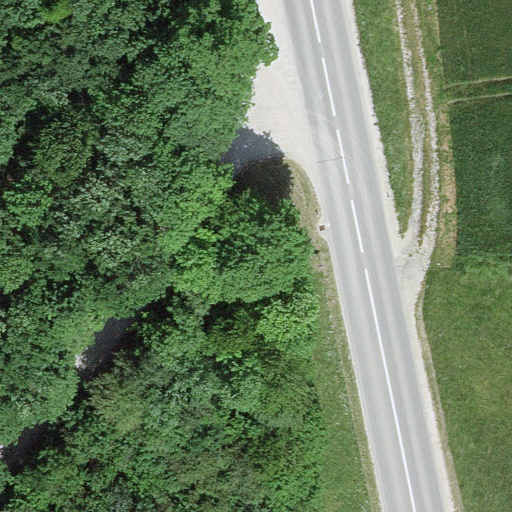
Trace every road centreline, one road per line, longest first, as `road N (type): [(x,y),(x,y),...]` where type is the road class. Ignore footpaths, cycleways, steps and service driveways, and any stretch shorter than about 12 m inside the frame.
road 1 (secondary): [(424,511),(314,0)]
road 2 (track): [(0,464),(268,117),(337,106)]
